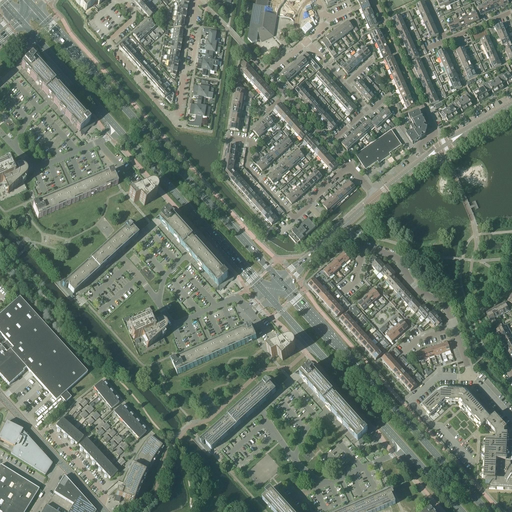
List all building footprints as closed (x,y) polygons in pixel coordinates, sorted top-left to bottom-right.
[(75,0),(85,11),(90,6),(90,5),(95,1),(99,4),(102,0),(75,0)] [(144,0),(138,6),(142,10),(149,3),(146,0),(144,0)] [(248,39),(252,44),(257,41),(257,40),(260,40),(261,42),(274,37),(277,16),(272,15),(274,0),(254,0),(256,1),(255,6),(253,5),(248,39)] [(486,2),(486,4),(490,12),(495,10),(490,0),(486,2)] [(495,0),(490,0),(495,10),(499,8),(495,0)] [(416,5),(418,10),(426,7),(424,2),(416,5)] [(142,10),(145,14),(153,7),(149,3),(142,10)] [(360,6),(363,14),(372,10),(368,3),(360,6)] [(486,4),(482,6),(485,14),(490,12),(486,4)] [(485,14),(482,6),(477,8),(480,16),(485,14)] [(153,7),(145,14),(149,18),(156,11),(153,7)] [(418,10),(420,15),(428,11),(426,7),(418,10)] [(363,14),(365,19),(374,15),(372,10),(363,14)] [(420,15),(422,20),(430,16),(428,11),(420,15)] [(475,12),(471,14),(474,22),(479,20),(475,12)] [(471,14),(466,16),(470,24),(474,22),(471,14)] [(365,19),(368,24),(376,20),(374,15),(365,19)] [(392,19),(395,23),(403,20),(400,15),(392,19)] [(422,20),(424,25),(432,21),(430,16),(422,20)] [(466,16),(461,18),(465,26),(470,24),(466,16)] [(461,18),(457,20),(460,29),(465,26),(461,18)] [(149,20),(145,24),(151,31),(155,27),(155,26),(156,25),(156,24),(153,21),(152,21),(151,22),(149,20)] [(376,20),(368,24),(370,29),(378,25),(376,20)] [(395,23),(397,28),(405,25),(403,20),(395,23)] [(457,20),(452,22),(456,31),(460,29),(457,20)] [(424,25),(426,29),(434,26),(432,21),(424,25)] [(348,22),(344,25),(349,32),(353,29),(355,33),(359,30),(352,22),(350,24),(348,22)] [(456,31),(452,22),(447,25),(451,33),(456,31)] [(494,27),(497,32),(505,29),(507,28),(505,23),(494,27)] [(145,24),(141,27),(147,35),(151,31),(145,24)] [(344,25),(339,28),(344,36),(349,32),(344,25)] [(397,28),(399,33),(407,30),(405,25),(397,28)] [(426,29),(429,34),(436,30),(434,26),(426,29)] [(141,27),(137,31),(143,38),(147,35),(141,27)] [(339,28),(335,32),(340,39),(344,36),(339,28)] [(202,40),(201,45),(211,47),(214,31),(203,29),(203,32),(209,33),(208,41),(202,40)] [(497,32),(499,37),(507,34),(505,29),(497,32)] [(372,40),(374,39),(382,35),(380,30),(372,33),(372,34),(369,35),(372,40)] [(399,33),(401,38),(409,34),(407,30),(399,33)] [(436,30),(429,34),(431,38),(439,35),(436,30)] [(143,38),(137,31),(133,35),(139,42),(143,38)] [(217,32),(214,31),(211,47),(220,48),(221,43),(220,43),(220,38),(216,38),(217,32)] [(335,32),(330,35),(336,42),(340,39),(335,32)] [(499,37),(501,42),(511,37),(509,33),(507,34),(499,37)] [(401,38),(403,42),(411,39),(409,34),(401,38)] [(330,35),(326,38),(331,45),(336,42),(330,35)] [(374,39),(376,43),(384,40),(382,35),(374,39)] [(481,40),(483,45),(491,42),(489,37),(481,40)] [(501,42),(503,46),(511,43),(511,42),(511,40),(511,37),(501,42)] [(118,48),(122,52),(129,45),(126,42),(128,40),(126,38),(118,45),(120,46),(118,48)] [(331,45),(326,38),(322,41),(333,57),(337,55),(333,50),(331,51),(329,48),(329,47),(331,45)] [(403,42),(405,47),(413,43),(411,39),(403,42)] [(376,43),(379,48),(387,45),(384,40),(376,43)] [(483,45),(485,50),(493,46),(491,42),(483,45)] [(503,46),(505,51),(511,47),(511,45),(511,43),(503,46)] [(122,52),(126,56),(133,50),(129,45),(122,52)] [(206,51),(206,56),(209,56),(211,47),(201,45),(200,50),(206,51)] [(379,48),(381,53),(389,50),(387,45),(379,48)] [(485,50),(487,55),(495,51),(493,46),(485,50)] [(211,47),(209,56),(212,57),(213,52),(220,53),(220,48),(211,47)] [(365,47),(361,51),(367,57),(371,54),(365,47)] [(407,51),(409,56),(417,53),(415,48),(407,51)] [(456,51),(458,56),(466,53),(464,48),(456,51)] [(126,56),(129,60),(137,54),(133,50),(126,56)] [(389,50),(381,53),(383,58),(391,55),(389,50)] [(437,53),(439,58),(447,55),(445,50),(437,53)] [(361,51),(357,54),(363,61),(367,57),(361,51)] [(487,55),(489,59),(497,56),(495,51),(487,55)] [(36,60),(36,58),(36,56),(35,55),(33,54),(32,53),(30,53),(28,54),(27,56),(27,58),(20,62),(23,65),(21,67),(79,132),(82,130),(84,133),(90,128),(91,127),(93,127),(94,125),(95,123),(95,122),(94,120),(92,119),(90,118),(89,118),(87,119),(35,62),(36,60)] [(306,53),(302,57),(308,64),(310,62),(312,62),(314,65),(312,66),(316,71),(320,68),(306,53)] [(417,53),(409,56),(411,61),(419,57),(417,53)] [(458,56),(460,61),(468,57),(466,53),(458,56)] [(129,60),(133,64),(140,58),(137,54),(129,60)] [(357,54),(353,58),(359,64),(363,61),(357,54)] [(439,58),(441,63),(449,59),(447,55),(439,58)] [(199,59),(198,64),(208,66),(209,56),(206,56),(205,60),(199,59)] [(209,56),(208,66),(217,67),(218,62),(212,61),(212,58),(212,57),(209,56)] [(348,60),(349,61),(355,68),(359,64),(353,58),(352,56),(348,60)] [(385,60),(387,65),(395,61),(393,56),(385,60)] [(489,59),(491,64),(499,60),(497,56),(489,59)] [(302,57),(298,61),(304,67),(308,64),(302,57)] [(460,61),(462,66),(470,62),(468,57),(460,61)] [(133,64),(137,68),(144,62),(140,58),(133,64)] [(412,63),(414,68),(422,64),(420,59),(412,63)] [(441,63),(443,67),(451,64),(449,59),(441,63)] [(240,70),(244,74),(250,68),(243,60),(241,62),(240,68),(241,69),(240,70)] [(501,65),(499,60),(491,64),(489,65),(491,70),(501,65)] [(298,61),(294,64),(300,71),(302,73),(306,69),(304,67),(298,61)] [(349,61),(346,64),(351,71),(355,68),(349,61)] [(387,65),(389,70),(397,66),(395,61),(387,65)] [(137,68),(140,72),(148,66),(144,62),(137,68)] [(462,66),(464,70),(472,67),(470,62),(462,66)] [(351,71),(346,64),(344,63),(340,67),(347,75),(351,71)] [(203,76),(206,76),(208,66),(198,64),(197,69),(203,70),(203,76)] [(294,64),(290,68),(296,74),(300,71),(294,64)] [(414,68),(417,73),(425,69),(422,64),(414,68)] [(443,67),(446,72),(453,68),(451,64),(443,67)] [(148,66),(140,72),(144,76),(151,70),(148,66)] [(177,68),(168,66),(167,72),(170,72),(170,75),(173,78),(175,79),(175,76),(175,73),(176,73),(177,68)] [(208,66),(206,76),(209,77),(210,71),(217,72),(217,67),(208,66)] [(389,70),(392,75),(399,71),(397,66),(389,70)] [(464,70),(466,75),(476,70),(476,69),(476,68),(475,67),(475,66),(474,66),(472,67),(464,70)] [(244,74),(247,78),(254,72),(250,68),(244,74)] [(290,68),(286,71),(292,78),(296,74),(290,68)] [(446,72),(448,77),(455,73),(453,68),(446,72)] [(417,73),(419,77),(427,74),(425,69),(417,73)] [(157,76),(153,72),(152,71),(151,70),(144,76),(145,77),(146,78),(150,83),(157,76)] [(476,70),(466,75),(468,80),(478,75),(478,74),(478,73),(478,72),(477,72),(477,71),(476,70)] [(292,78),(286,71),(282,75),(288,82),(292,78)] [(315,77),(319,81),(326,75),(322,71),(315,77)] [(392,75),(394,80),(402,76),(399,71),(392,75)] [(247,78),(251,82),(257,76),(254,72),(247,78)] [(448,77),(450,81),(458,78),(455,73),(448,77)] [(502,74),(500,76),(503,82),(506,81),(508,86),(511,83),(511,80),(508,73),(503,76),(502,74)] [(419,77),(421,82),(429,78),(427,74),(419,77)] [(319,81),(323,84),(329,79),(326,75),(319,81)] [(150,83),(153,87),(160,80),(157,76),(150,83)] [(251,82),(254,86),(261,80),(257,76),(251,82)] [(394,80),(396,85),(404,81),(402,76),(394,80)] [(498,79),(493,82),(499,91),(504,88),(501,83),(503,82),(500,76),(497,77),(498,79)] [(421,82),(423,87),(431,83),(429,78),(421,82)] [(323,84),(326,88),(333,82),(329,79),(323,84)] [(153,87),(157,91),(164,84),(160,80),(153,87)] [(254,86),(258,89),(264,84),(261,80),(254,86)] [(194,86),(193,91),(203,92),(205,81),(202,81),(201,87),(194,86)] [(205,81),(203,92),(213,94),(214,89),(207,88),(208,82),(205,81)] [(354,86),(358,91),(364,85),(360,81),(354,86)] [(396,85),(398,90),(406,86),(404,81),(396,85)] [(326,88),(329,92),(336,86),(333,82),(326,88)] [(460,82),(452,86),(450,87),(452,93),(452,94),(457,91),(456,90),(462,87),(460,82)] [(487,83),(485,84),(488,90),(491,89),(493,94),(499,91),(493,82),(488,84),(487,83)] [(423,87),(425,91),(433,88),(431,83),(423,87)] [(157,91),(160,95),(168,88),(164,84),(157,91)] [(237,84),(236,95),(244,96),(245,91),(244,91),(244,89),(240,84),(237,84)] [(258,89),(261,93),(268,87),(264,84),(258,89)] [(483,87),(478,90),(484,100),(489,97),(486,92),(488,90),(485,84),(482,86),(483,87)] [(358,91),(361,95),(368,89),(364,85),(358,91)] [(294,92),(298,96),(304,90),(300,86),(294,92)] [(329,92),(333,96),(339,90),(336,86),(329,92)] [(398,90),(400,95),(408,91),(406,86),(398,90)] [(261,93),(264,97),(271,91),(268,87),(261,93)] [(168,88),(160,95),(164,99),(165,98),(170,104),(172,102),(173,94),(168,88)] [(425,91),(427,96),(435,92),(433,88),(425,91)] [(361,95),(365,99),(371,93),(368,89),(361,95)] [(298,96),(302,100),(308,94),(304,90),(298,96)] [(333,96),(336,100),(343,94),(339,90),(333,96)] [(484,100),(478,90),(473,93),(474,95),(478,103),(484,100)] [(199,100),(198,101),(202,102),(203,92),(193,91),(193,96),(199,97),(199,99),(199,100)] [(271,91),(264,97),(268,101),(274,95),(271,91)] [(400,95),(403,100),(411,96),(408,91),(400,95)] [(203,92),(202,102),(205,102),(206,98),(212,99),(213,94),(203,92)] [(427,96),(429,101),(437,97),(435,92),(427,96)] [(371,93),(365,99),(369,103),(375,97),(371,93)] [(302,100),(305,104),(312,98),(308,94),(302,100)] [(336,100),(340,103),(346,97),(343,94),(336,100)] [(466,97),(461,100),(467,109),(472,106),(469,101),(471,100),(468,94),(465,95),(466,97)] [(403,100),(405,104),(413,101),(411,96),(403,100)] [(340,103),(343,107),(350,101),(346,97),(340,103)] [(437,97),(429,101),(431,105),(439,102),(437,97)] [(305,104),(309,108),(315,102),(312,98),(305,104)] [(455,101),(453,103),(457,109),(459,108),(462,112),(467,109),(461,100),(457,103),(455,101)] [(191,104),(190,109),(200,111),(202,102),(198,101),(198,105),(191,104)] [(343,107),(346,111),(353,105),(350,101),(343,107)] [(413,101),(405,104),(407,109),(415,106),(413,101)] [(202,102),(200,111),(210,113),(211,107),(204,106),(205,102),(202,102)] [(309,108),(313,112),(319,106),(315,102),(309,108)] [(452,106),(447,109),(453,118),(458,115),(455,110),(457,109),(453,103),(450,104),(452,106)] [(274,110),(278,114),(285,108),(281,104),(274,110)] [(353,105),(346,111),(350,115),(357,109),(353,105)] [(313,112),(316,116),(323,110),(319,106),(313,112)] [(278,114),(281,117),(288,111),(285,108),(278,114)] [(188,125),(198,127),(200,111),(190,109),(189,114),(196,116),(195,123),(188,122),(188,125)] [(386,109),(382,112),(388,119),(392,115),(386,109)] [(453,118),(447,109),(442,112),(441,110),(438,112),(442,118),(445,117),(448,122),(453,118)] [(316,116),(320,120),(326,114),(323,110),(316,116)] [(200,111),(198,127),(201,127),(203,117),(209,118),(210,113),(200,111)] [(281,117),(285,121),(291,115),(288,111),(281,117)] [(410,132),(406,134),(412,143),(413,144),(414,143),(415,143),(416,142),(417,142),(417,141),(416,141),(419,139),(419,140),(420,140),(420,139),(421,139),(422,138),(421,136),(423,135),(425,136),(425,135),(426,134),(426,133),(426,132),(427,132),(427,131),(427,130),(427,129),(427,128),(425,128),(424,126),(426,125),(425,124),(425,123),(424,122),(424,121),(423,121),(422,118),(422,117),(421,115),(421,114),(420,113),(420,112),(419,111),(417,111),(408,116),(410,120),(411,120),(412,119),(416,128),(415,129),(412,126),(410,128),(412,130),(412,131),(413,132),(411,133),(410,132)] [(382,112),(378,116),(384,122),(388,119),(382,112)] [(320,120),(323,124),(330,118),(326,114),(320,120)] [(285,121),(288,125),(295,119),(291,115),(285,121)] [(378,116),(375,119),(380,126),(384,122),(378,116)] [(269,117),(265,121),(270,127),(272,129),(276,126),(276,125),(274,124),(269,117)] [(323,124),(327,128),(333,122),(330,118),(323,124)] [(290,130),(292,129),(298,123),(295,119),(288,125),(287,126),(290,130)] [(371,123),(374,126),(377,129),(380,126),(375,119),(371,123)] [(369,120),(364,123),(370,130),(374,126),(371,123),(369,120)] [(265,121),(261,124),(267,131),(270,127),(265,121)] [(333,122),(327,128),(331,132),(337,126),(333,122)] [(292,129),(295,133),(302,127),(298,123),(292,129)] [(364,123),(361,127),(367,133),(370,130),(364,123)] [(261,124),(257,128),(263,134),(267,131),(261,124)] [(295,133),(298,136),(305,130),(302,127),(295,133)] [(361,127),(357,130),(363,137),(367,133),(361,127)] [(263,134),(257,128),(253,131),(259,138),(263,134)] [(305,130),(298,136),(302,140),(309,134),(305,130)] [(357,130),(353,134),(359,140),(363,137),(357,130)] [(389,154),(402,145),(391,130),(355,155),(366,170),(378,162),(379,164),(391,156),(389,154)] [(353,134),(349,137),(355,144),(359,140),(353,134)] [(304,141),(307,145),(314,139),(311,135),(304,141)] [(349,137),(345,141),(351,147),(355,144),(349,137)] [(287,138),(283,141),(289,148),(293,144),(287,138)] [(307,145),(311,149),(318,143),(314,139),(307,145)] [(283,141),(279,145),(285,151),(289,148),(283,141)] [(351,147),(345,141),(342,144),(347,151),(351,147)] [(311,149),(314,153),(321,147),(318,143),(311,149)] [(279,145),(275,148),(281,155),(285,151),(279,145)] [(314,153),(318,156),(324,150),(321,147),(314,153)] [(275,148),(272,151),(277,158),(281,155),(275,148)] [(318,156),(321,160),(328,154),(324,150),(318,156)] [(272,151),(268,155),(274,161),(277,158),(272,151)] [(298,151),(294,154),(300,161),(304,157),(298,151)] [(10,154),(0,158),(0,202),(27,191),(23,182),(26,179),(27,178),(27,177),(27,176),(27,175),(27,174),(27,173),(27,172),(26,171),(25,170),(24,170),(24,169),(23,169),(21,169),(20,169),(24,167),(21,160),(14,163),(10,154)] [(294,154),(291,157),(296,164),(300,161),(294,154)] [(321,160),(324,164),(331,158),(328,154),(321,160)] [(268,155),(264,158),(270,165),(274,161),(268,155)] [(291,157),(287,161),(293,167),(296,164),(291,157)] [(264,158),(260,162),(266,168),(270,165),(264,158)] [(324,164),(328,168),(335,162),(331,158),(324,164)] [(287,161),(283,164),(289,171),(293,167),(287,161)] [(266,168),(260,162),(256,165),(262,172),(266,168)] [(335,162),(328,168),(331,172),(338,166),(335,162)] [(283,164),(279,168),(285,174),(289,171),(283,164)] [(224,173),(227,176),(233,171),(232,170),(232,168),(225,166),(224,166),(224,168),(225,168),(224,173)] [(279,168),(275,171),(281,178),(285,174),(279,168)] [(32,207),(38,220),(118,185),(112,173),(111,171),(110,170),(108,170),(107,170),(108,174),(37,205),(35,201),(33,202),(32,204),(32,205),(32,207)] [(228,177),(231,180),(237,174),(234,170),(233,171),(227,176),(226,177),(227,178),(228,177)] [(275,171),(272,175),(278,181),(281,178),(275,171)] [(316,171),(313,174),(318,181),(322,177),(316,171)] [(232,181),(234,184),(241,178),(237,174),(231,180),(230,180),(231,181),(232,181)] [(313,174),(309,178),(315,184),(318,181),(313,174)] [(278,181),(272,175),(268,178),(274,185),(278,181)] [(235,185),(237,187),(238,187),(244,182),(241,178),(234,184),(233,184),(234,185),(235,185)] [(309,178),(305,181),(311,188),(315,184),(309,178)] [(305,181),(301,185),(307,191),(311,188),(305,181)] [(239,189),(241,191),(247,185),(244,182),(238,187),(237,187),(237,188),(237,189),(239,189)] [(349,182),(345,185),(351,192),(355,189),(349,182)] [(242,192),(244,195),(251,189),(247,185),(241,191),(240,192),(241,193),(242,192)] [(301,185),(297,188),(303,194),(307,191),(301,185)] [(345,185),(342,189),(348,195),(351,192),(345,185)] [(149,187),(128,196),(134,202),(139,200),(144,206),(152,199),(155,196),(156,196),(156,195),(157,194),(157,193),(157,192),(157,191),(157,190),(156,190),(156,189),(155,188),(154,188),(154,187),(153,187),(152,187),(152,186),(151,186),(150,187),(149,187)] [(297,188),(294,191),(299,198),(303,194),(297,188)] [(246,196),(248,199),(254,193),(251,189),(244,195),(243,196),(245,197),(246,196)] [(342,189),(338,192),(344,199),(348,195),(342,189)] [(294,191),(290,195),(296,201),(299,198),(294,191)] [(338,192),(334,195),(340,202),(344,199),(338,192)] [(249,200),(251,202),(251,203),(258,197),(254,193),(248,199),(247,199),(248,200),(249,200)] [(296,201),(290,195),(286,198),(292,205),(296,201)] [(334,195),(330,199),(336,205),(340,202),(334,195)] [(252,204),(255,206),(261,201),(258,197),(251,203),(251,202),(250,203),(251,204),(252,204)] [(330,199),(326,202),(332,209),(336,205),(330,199)] [(256,207),(258,210),(264,204),(261,201),(255,206),(254,207),(255,208),(256,207)] [(332,209),(326,202),(322,206),(328,213),(332,209)] [(259,211),(261,214),(262,214),(268,208),(264,204),(258,210),(257,211),(258,212),(259,211)] [(160,222),(165,227),(218,286),(221,284),(224,288),(228,282),(230,282),(232,281),(233,279),(233,277),(233,275),(232,274),(231,273),(229,273),(227,273),(225,274),(173,217),(175,215),(175,213),(174,211),(174,210),(172,209),(170,208),(169,208),(167,209),(166,211),(166,212),(160,216),(160,218),(163,220),(160,222)] [(263,215),(265,218),(271,212),(268,208),(262,214),(261,214),(261,215),(261,216),(263,215)] [(266,219),(268,221),(268,222),(275,216),(271,212),(265,218),(264,218),(265,219),(266,219)] [(268,222),(268,221),(267,222),(268,223),(269,223),(272,225),(278,220),(275,216),(268,222)] [(292,233),(289,236),(296,245),(300,242),(304,238),(316,227),(308,219),(296,229),(295,229),(291,232),(292,233)] [(139,231),(133,226),(133,225),(133,224),(132,223),(132,222),(131,222),(130,221),(129,221),(128,221),(127,222),(126,222),(125,223),(125,224),(124,224),(124,225),(124,226),(124,227),(124,228),(125,229),(67,281),(66,280),(65,280),(63,280),(61,281),(60,282),(60,284),(60,286),(68,295),(71,292),(73,294),(78,291),(134,240),(138,237),(136,234),(139,231)] [(344,253),(340,257),(346,263),(350,259),(351,261),(352,259),(350,257),(349,258),(344,253)] [(340,257),(336,260),(341,267),(346,263),(340,257)] [(372,265),(375,270),(382,263),(379,259),(378,260),(376,258),(372,257),(370,265),(372,265)] [(336,260),(332,264),(338,270),(341,267),(336,260)] [(379,274),(382,272),(381,272),(386,268),(386,267),(382,263),(375,270),(379,274)] [(332,264),(327,268),(333,274),(338,270),(332,264)] [(385,276),(392,270),(388,265),(386,267),(386,268),(381,272),(382,272),(379,274),(383,278),(385,276)] [(323,271),(325,273),(327,275),(329,278),(333,274),(327,268),(323,271)] [(385,276),(388,279),(388,280),(393,275),(396,274),(392,270),(385,276)] [(386,281),(390,286),(397,280),(393,275),(388,280),(388,279),(386,281)] [(308,285),(312,289),(319,283),(315,279),(308,285)] [(390,286),(394,290),(401,284),(397,280),(390,286)] [(312,289),(316,293),(323,287),(319,283),(312,289)] [(394,290),(397,294),(404,288),(401,284),(394,290)] [(316,293),(319,297),(326,291),(323,287),(316,293)] [(397,294),(401,298),(408,292),(404,288),(397,294)] [(374,290),(370,293),(376,300),(380,296),(374,290)] [(319,297),(323,301),(330,295),(326,291),(319,297)] [(401,298),(405,302),(412,296),(408,292),(401,298)] [(370,293),(366,297),(372,304),(376,300),(370,293)] [(323,301),(327,305),(333,299),(330,295),(323,301)] [(405,302),(408,306),(415,300),(412,296),(405,302)] [(366,297),(362,301),(368,307),(372,304),(366,297)] [(87,373),(19,298),(0,315),(0,375),(9,385),(24,372),(23,371),(26,368),(56,401),(60,397),(65,403),(71,398),(66,392),(87,373)] [(327,305),(330,309),(337,303),(333,299),(327,305)] [(408,306),(412,310),(419,304),(415,300),(408,306)] [(368,307),(362,301),(358,304),(364,311),(368,307)] [(330,309),(334,313),(340,307),(337,303),(330,309)] [(505,303),(500,306),(505,314),(509,312),(510,313),(511,311),(511,308),(508,304),(506,305),(505,303)] [(416,314),(418,312),(422,308),(422,307),(419,304),(412,310),(416,314)] [(418,312),(421,316),(428,310),(424,305),(422,307),(422,308),(418,312)] [(500,306),(496,308),(500,317),(505,314),(500,306)] [(340,307),(334,313),(337,317),(344,311),(340,307)] [(150,308),(123,320),(139,356),(166,345),(162,335),(164,333),(164,334),(165,333),(166,332),(166,331),(167,331),(167,330),(167,329),(167,328),(167,327),(166,326),(166,325),(165,325),(165,324),(164,324),(164,323),(163,323),(162,323),(161,323),(160,323),(159,323),(163,321),(160,314),(154,317),(150,308)] [(496,308),(491,311),(495,319),(500,317),(496,308)] [(425,320),(427,318),(432,314),(431,313),(428,310),(421,316),(425,320)] [(427,318),(431,322),(438,316),(434,311),(431,313),(432,314),(427,318)] [(495,319),(491,311),(486,313),(490,322),(495,319)] [(339,319),(343,324),(350,318),(346,313),(339,319)] [(438,316),(431,322),(435,326),(435,328),(443,325),(441,320),(438,316)] [(343,324),(347,328),(354,322),(350,318),(343,324)] [(403,321),(399,325),(404,331),(409,328),(403,321)] [(347,328),(350,332),(357,326),(354,322),(347,328)] [(172,363),(173,364),(178,375),(257,339),(252,327),(251,326),(249,325),(248,325),(246,325),(247,329),(177,361),(174,357),(173,358),(172,360),(172,361),(172,363)] [(399,325),(394,328),(400,335),(404,331),(399,325)] [(350,332),(354,336),(361,330),(357,326),(350,332)] [(497,331),(499,336),(508,331),(505,326),(497,331)] [(394,328),(390,332),(396,339),(400,335),(394,328)] [(354,336),(358,340),(364,334),(361,330),(354,336)] [(499,336),(502,340),(510,336),(511,334),(510,330),(508,331),(499,336)] [(396,339),(390,332),(386,336),(392,342),(396,339)] [(358,340),(361,344),(368,338),(364,334),(358,340)] [(502,340),(504,345),(511,341),(511,338),(510,336),(502,340)] [(361,344),(365,348),(372,342),(368,338),(361,344)] [(288,342),(267,351),(272,357),(278,355),(283,361),(289,356),(294,351),(295,350),(295,349),(296,349),(296,348),(296,347),(296,346),(295,345),(295,344),(294,343),(293,342),(292,342),(291,342),(291,341),(290,341),(289,341),(288,342)] [(365,348),(369,352),(375,346),(372,342),(365,348)] [(448,343),(442,345),(445,353),(450,351),(448,343)] [(369,352),(372,356),(379,350),(375,346),(369,352)] [(437,346),(432,348),(435,357),(440,355),(437,346)] [(379,350),(372,356),(376,360),(383,354),(379,350)] [(427,350),(422,352),(425,360),(430,358),(427,350)] [(425,360),(422,352),(417,354),(419,362),(425,360)] [(381,359),(385,364),(392,358),(388,353),(381,359)] [(385,364),(389,368),(395,362),(392,358),(385,364)] [(389,368),(392,372),(399,366),(395,362),(389,368)] [(299,371),(302,375),(300,377),(358,442),(360,440),(363,443),(368,437),(370,437),(371,436),(372,434),(373,433),(372,431),(371,429),(370,428),(368,428),(366,428),(365,429),(364,429),(313,371),(314,370),(314,368),(314,366),(313,364),(312,363),(310,363),(308,363),(307,364),(305,365),(305,367),(299,371)] [(392,372),(396,376),(403,370),(399,366),(392,372)] [(396,376),(400,380),(406,374),(403,370),(396,376)] [(400,380),(403,384),(410,378),(406,374),(400,380)] [(262,383),(262,384),(263,384),(263,385),(255,393),(206,438),(205,438),(205,437),(204,437),(203,437),(202,437),(201,437),(200,437),(200,438),(199,438),(199,439),(199,440),(199,441),(199,442),(200,443),(207,451),(210,448),(212,451),(217,446),(276,392),(274,390),(277,387),(271,382),(271,381),(271,380),(271,379),(270,379),(270,378),(269,378),(268,378),(268,377),(267,377),(266,377),(265,378),(264,378),(264,379),(263,379),(263,380),(262,381),(262,382),(262,383)] [(403,384),(407,388),(413,382),(410,378),(403,384)] [(93,389),(100,396),(107,390),(106,388),(104,385),(101,382),(93,389)] [(413,382),(407,388),(411,392),(417,386),(413,382)] [(484,425),(486,423),(491,419),(469,394),(468,392),(465,391),(463,390),(461,390),(446,389),(444,389),(443,389),(441,390),(442,391),(439,394),(438,393),(423,407),(431,416),(446,403),(459,404),(481,428),(484,425)] [(100,396),(105,403),(113,397),(111,395),(109,392),(107,390),(100,396)] [(117,402),(115,399),(113,397),(105,403),(111,410),(119,404),(117,402)] [(113,413),(120,420),(128,414),(125,411),(123,409),(121,406),(113,413)] [(120,420),(126,427),(134,420),(132,418),(129,415),(128,414),(120,420)] [(491,419),(486,423),(494,432),(496,434),(496,435),(495,440),(486,439),(484,479),(486,479),(493,480),(495,480),(496,460),(511,461),(511,460),(511,440),(507,440),(508,435),(508,434),(507,434),(507,429),(495,415),(491,419)] [(63,433),(69,425),(62,419),(56,427),(58,429),(61,431),(63,433)] [(126,427),(132,434),(140,427),(138,425),(135,422),(134,420),(126,427)] [(494,433),(494,432),(486,423),(484,425),(490,433),(494,433)] [(63,433),(65,435),(67,437),(70,439),(76,431),(69,425),(63,433)] [(140,427),(132,434),(138,440),(146,433),(144,431),(142,429),(140,427)] [(14,447),(10,455),(45,476),(52,464),(37,448),(38,448),(37,447),(37,448),(34,444),(34,443),(33,443),(22,431),(18,438),(18,439),(15,446),(14,447)] [(70,439),(72,441),(74,443),(77,445),(83,437),(76,431),(70,439)] [(114,501),(119,503),(121,497),(134,501),(139,487),(145,473),(153,459),(162,447),(150,437),(140,452),(131,467),(124,483),(123,486),(122,487),(121,489),(121,491),(117,490),(114,501)] [(85,453),(93,446),(86,439),(79,446),(81,449),(83,451),(85,453)] [(91,459),(99,452),(93,446),(85,453),(87,455),(90,458),(91,459)] [(97,466),(105,459),(99,452),(91,459),(93,462),(96,464),(97,466)] [(97,466),(99,468),(102,471),(104,473),(111,466),(105,459),(97,466)] [(511,461),(496,460),(495,480),(493,480),(486,479),(486,480),(485,480),(485,483),(489,484),(491,484),(488,489),(511,490),(511,467),(510,467),(511,461)] [(0,466),(0,511),(24,511),(39,489),(1,466),(0,466)] [(104,473),(105,475),(108,477),(110,479),(117,472),(111,466),(104,473)] [(73,505),(68,511),(95,511),(96,511),(64,476),(54,493),(73,505)] [(267,495),(262,500),(273,511),(378,511),(389,507),(396,504),(392,496),(393,496),(390,488),(384,491),(385,494),(344,511),(291,511),(275,494),(270,489),(265,493),(267,495)]
